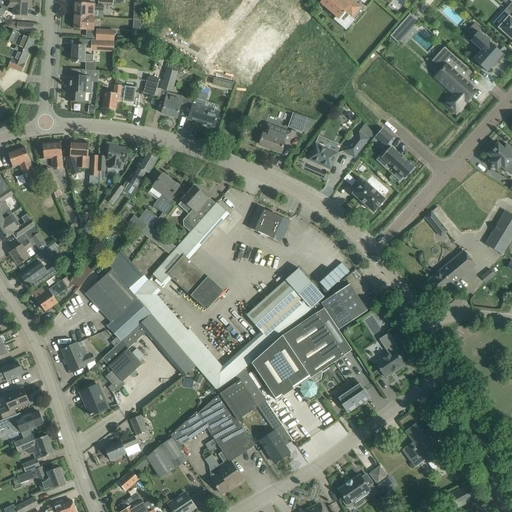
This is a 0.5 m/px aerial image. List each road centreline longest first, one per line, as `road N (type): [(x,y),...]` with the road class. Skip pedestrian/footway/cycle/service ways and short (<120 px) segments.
road 1 (residential): [(45,124),(142,133),(290,187),(372,249)]
road 2 (residential): [(235,511),(450,371)]
road 3 (unclassified): [(97,511),(37,343),(0,281)]
road 4 (unknown): [(255,174),(236,245),(237,279),(217,318),(194,319),(144,269)]
road 5 (residential): [(511,95),(372,249)]
road 6 (residential): [(450,371),(477,423),(502,511)]
road 7 (residential): [(45,124),(50,0)]
